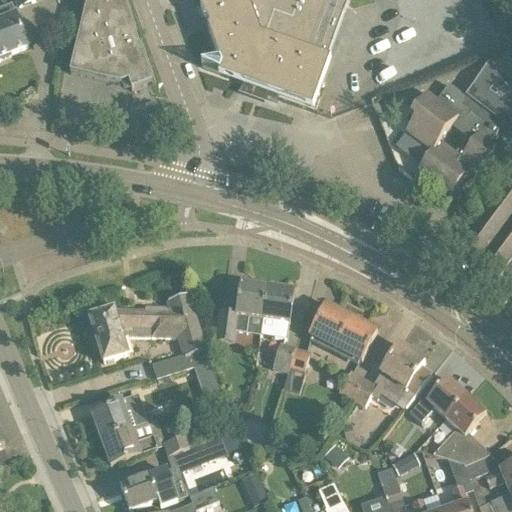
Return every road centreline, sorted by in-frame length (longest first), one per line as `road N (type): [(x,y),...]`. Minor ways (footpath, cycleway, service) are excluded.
road 1 (tertiary): [(511,366),(463,325),(362,263),(192,196)]
road 2 (residential): [(192,196),(200,143),(153,0)]
road 3 (tertiary): [(192,196),(0,169)]
road 4 (residential): [(72,511),(0,341)]
road 5 (residential): [(0,255),(138,227)]
